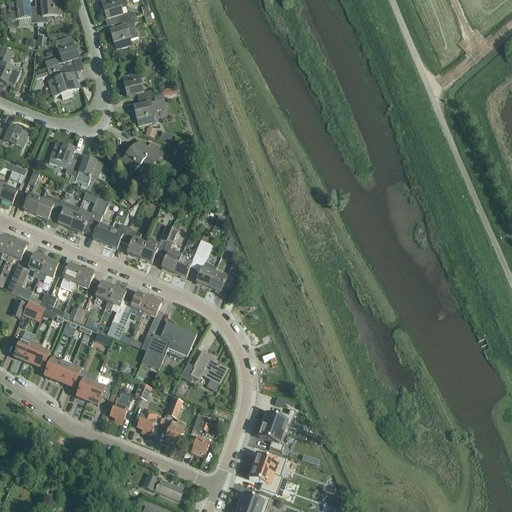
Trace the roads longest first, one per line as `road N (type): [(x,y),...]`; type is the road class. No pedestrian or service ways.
road 1 (residential): [(217,486),(245,377),(235,340),(215,314),(0,221)]
road 2 (residential): [(217,486),(70,426),(0,376)]
